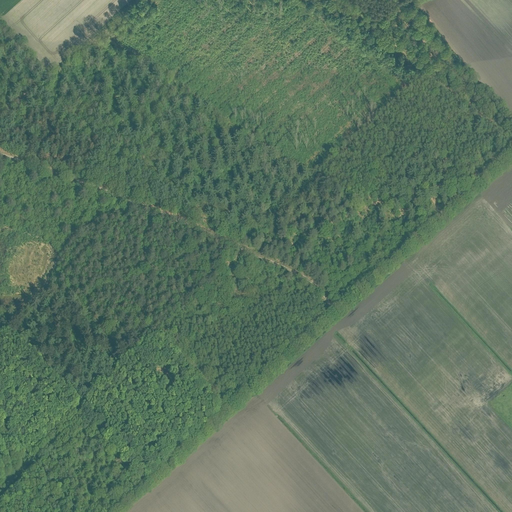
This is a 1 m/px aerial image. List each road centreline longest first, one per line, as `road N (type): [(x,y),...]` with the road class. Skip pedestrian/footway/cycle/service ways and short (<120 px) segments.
road 1 (track): [(18,316),(76,233),(132,204),(311,282),(335,312),(511,154)]
road 2 (track): [(114,511),(335,312)]
road 3 (track): [(133,0),(0,122)]
road 4 (track): [(0,153),(132,204)]
